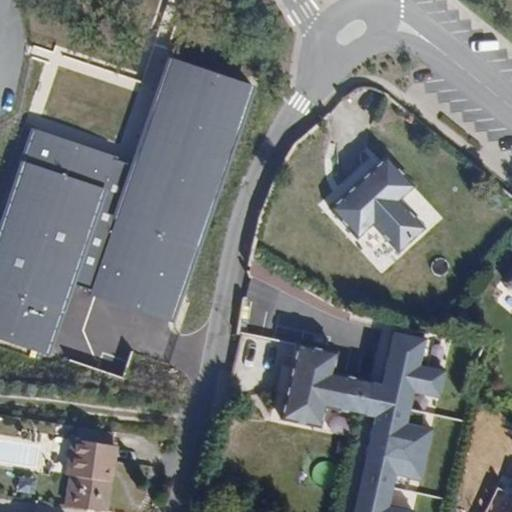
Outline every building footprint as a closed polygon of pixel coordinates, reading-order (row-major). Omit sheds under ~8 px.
[(375,166),(317,216),(345,247),(361,233),(387,261),(412,238),(386,209),(402,195),(375,166)] [(388,384),(364,379),(356,417),(369,420),(347,511),(417,511),(392,506),(400,470),(426,476),(437,426),(412,420),(419,390),(447,397),(454,366),(429,360),(434,339),(400,331),(388,384)] [(333,352),(294,344),(278,418),(317,427),(321,406),(356,417),(364,379),(328,373),(333,352)] [(96,442),(73,438),(68,475),(70,475),(67,505),(107,510),(116,444),(96,442)] [(253,511),(221,503),(219,511),(253,511)]
